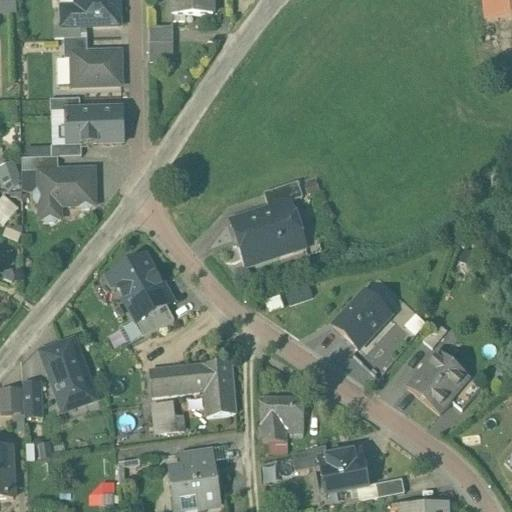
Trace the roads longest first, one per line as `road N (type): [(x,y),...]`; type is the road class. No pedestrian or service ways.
road 1 (residential): [(486,511),(463,475),(430,448),(242,323),(131,198)]
road 2 (residential): [(131,198),(272,0)]
road 3 (residential): [(0,365),(131,198)]
